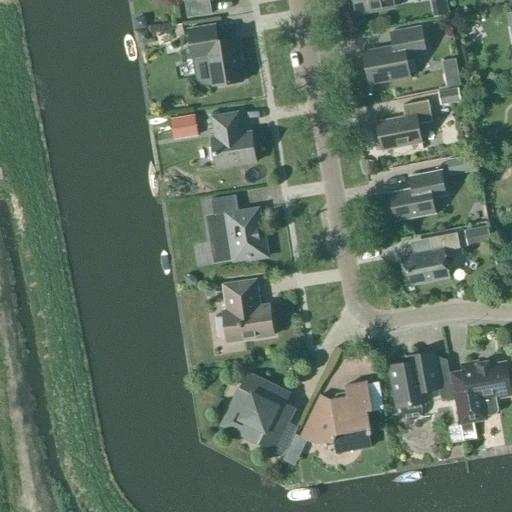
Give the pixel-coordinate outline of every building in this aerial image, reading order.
[(209,0),(184,0),(187,18),(212,13),(209,0)] [(353,0),(356,13),(394,6),(393,0),(353,0)] [(145,18),(134,20),(136,31),(147,29),(145,18)] [(205,86),(209,86),(212,85),(212,86),(243,81),(236,38),(218,41),(215,25),(188,30),(195,77),(197,80),(200,83),(202,85),(205,86)] [(426,53),(421,26),(390,32),(393,48),(364,54),(369,83),(409,75),(406,57),(426,53)] [(149,32),(138,34),(139,43),(145,42),(150,36),(149,32)] [(436,58),(441,81),(451,79),(447,56),(436,58)] [(439,92),(441,105),(462,101),(459,88),(439,92)] [(404,117),(377,122),(382,150),(422,142),(418,124),(432,122),(428,100),(402,105),(404,117)] [(217,168),(256,162),(251,132),(239,134),(238,128),(241,127),(238,113),(212,117),(215,138),(212,138),(217,168)] [(174,140),(199,136),(195,115),(171,119),(174,140)] [(448,160),(451,176),(479,171),(476,155),(448,160)] [(410,177),(412,189),(390,193),(396,221),(435,213),(432,198),(446,195),(441,171),(410,177)] [(236,195),(211,199),(213,215),(206,216),(214,264),(247,258),(247,260),(267,257),(264,237),(263,238),(258,209),(238,213),(236,195)] [(468,247),(492,242),(489,226),(465,231),(468,247)] [(429,238),(432,251),(403,257),(408,286),(449,278),(443,251),(460,248),(457,233),(429,238)] [(424,236),(404,237),(404,248),(424,247),(424,236)] [(190,275),(184,276),(186,286),(194,284),(197,284),(196,278),(192,274),(190,275)] [(223,311),(228,342),(273,336),(269,305),(256,307),(255,300),(257,299),(256,296),(258,296),(256,280),(223,285),(227,311),(223,311)] [(413,361),(388,366),(396,407),(400,407),(401,411),(402,414),(403,416),(405,418),(407,419),(410,419),(412,419),(414,419),(416,418),(418,417),(419,415),(421,413),(421,410),(421,408),(420,403),(427,402),(425,391),(439,389),(440,388),(440,386),(440,385),(433,351),(412,355),(413,361)] [(463,370),(450,372),(456,403),(458,415),(460,425),(462,436),(462,440),(462,441),(476,438),(473,423),(489,420),(488,417),(488,416),(496,415),(499,410),(497,399),(511,396),(506,362),(489,365),(488,362),(478,363),(478,362),(462,365),(463,370)] [(285,392),(247,373),(226,417),(233,431),(274,451),(292,413),(283,409),(280,401),(285,392)] [(371,447),(369,435),(371,434),(367,411),(372,410),(367,382),(345,386),(347,397),(331,400),(320,395),(300,437),(307,440),(316,444),(338,440),(352,450),(371,447)] [(440,388),(439,389),(441,400),(443,399),(454,397),(451,383),(440,385),(440,386),(440,388)] [(459,426),(448,427),(451,443),(462,441),(462,440),(462,436),(460,425),(459,426)] [(300,437),(295,434),(283,459),(295,464),(307,440),(300,437)]
